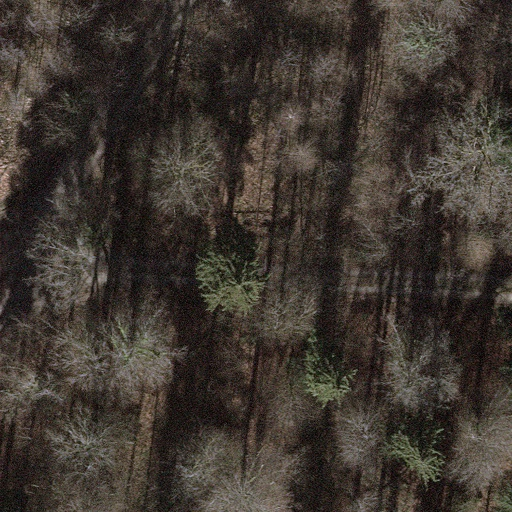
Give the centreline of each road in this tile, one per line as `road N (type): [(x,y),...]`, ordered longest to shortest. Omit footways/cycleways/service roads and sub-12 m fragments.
road 1 (track): [(511,299),(18,258)]
road 2 (track): [(18,258),(183,0)]
